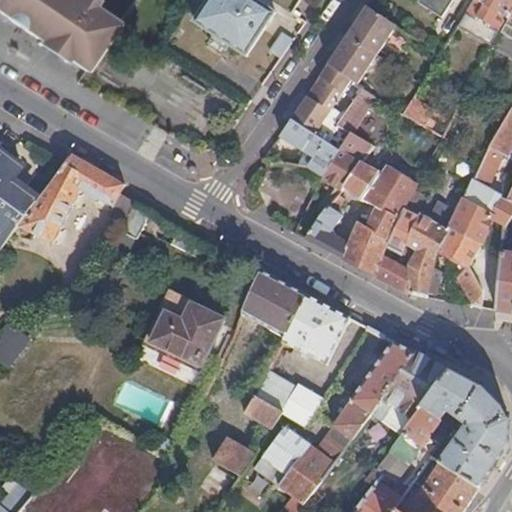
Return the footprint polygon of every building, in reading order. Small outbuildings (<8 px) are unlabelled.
[(4,0),(10,4),(4,12),(10,16),(21,0),(4,0)] [(42,39),(69,57),(90,71),(122,25),(95,6),(98,0),(97,0),(21,0),(10,16),(38,36),(42,39)] [(258,0),(212,0),(198,23),(251,56),(279,13),(258,0)] [(445,19),(457,0),(423,0),(422,4),(445,19)] [(511,14),(511,0),(476,0),(469,14),(478,19),(475,25),(479,29),(483,31),(489,33),(492,27),(502,33),(511,14)] [(338,56),(291,121),(329,144),(346,117),(333,109),(353,82),(359,87),(370,70),(384,80),(395,64),(381,55),(389,42),(403,52),(414,37),(371,7),(338,56)] [(511,14),(502,33),(511,38),(511,14)] [(296,40),(286,33),(273,52),(283,59),(296,40)] [(69,57),(42,39),(40,42),(67,60),(69,57)] [(355,134),(360,138),(384,103),(364,91),(341,125),(355,134)] [(437,112),(416,100),(406,117),(407,118),(407,117),(433,132),(438,123),(433,120),(437,112)] [(511,114),(493,148),(505,154),(509,156),(511,151),(511,114)] [(317,158),(311,169),(326,179),(343,153),(329,144),(291,121),(282,136),(317,158)] [(347,187),(364,163),(376,147),(360,138),(355,134),(343,153),(326,179),(344,191),(347,187)] [(477,181),(490,188),(505,154),(493,148),(477,181)] [(0,255),(22,226),(39,204),(14,186),(25,171),(0,152),(0,255)] [(106,222),(123,232),(136,205),(120,196),(126,186),(106,175),(74,157),(74,158),(39,204),(22,226),(53,243),(81,189),(112,207),(106,222)] [(364,163),(347,187),(365,203),(367,201),(384,176),(382,175),(364,163)] [(367,201),(371,204),(377,207),(372,214),(376,217),(369,229),(391,242),(401,221),(408,208),(420,185),(388,165),(382,175),(384,176),(367,201)] [(502,195),(490,188),(477,181),(462,213),(454,230),(484,244),(485,244),(497,220),(509,226),(511,221),(511,201),(511,200),(505,197),(502,195)] [(339,198),(335,203),(341,207),(345,202),(339,198)] [(424,216),(408,250),(409,250),(411,251),(412,252),(415,248),(421,251),(412,266),(412,271),(414,292),(429,295),(438,260),(443,252),(470,266),(460,277),(476,306),(484,308),(484,290),(471,266),(484,244),(454,230),(462,213),(442,203),(432,220),(424,216)] [(377,207),(371,204),(361,224),(362,225),(369,229),(376,217),(372,214),(377,207)] [(135,238),(148,212),(136,205),(123,232),(135,238)] [(346,217),(332,208),(308,240),(331,252),(346,260),(353,245),(338,237),(340,235),(337,230),(346,217)] [(424,216),(408,208),(401,221),(391,242),(369,229),(362,225),(353,245),(346,260),(375,275),(414,295),(414,292),(412,271),(385,257),(390,248),(405,257),(409,250),(408,250),(424,216)] [(193,256),(201,241),(178,229),(170,244),(193,256)] [(511,253),(506,252),(502,287),(499,310),(507,312),(511,312),(511,253)] [(262,273),(243,315),(286,337),(306,296),(292,288),(262,273)] [(63,297),(66,313),(86,309),(91,299),(74,289),(63,297)] [(286,337),(283,343),(326,365),(351,319),(306,296),(286,337)] [(182,320),(165,311),(150,342),(202,367),(225,319),(190,303),(182,320)] [(10,324),(0,336),(0,361),(9,368),(30,339),(10,324)] [(334,426),(335,427),(352,439),(371,414),(416,353),(394,341),(351,400),(352,401),(334,426)] [(381,421),(382,418),(393,403),(415,418),(449,370),(416,353),(371,414),(381,421)] [(415,418),(404,434),(379,469),(384,472),(380,478),(388,484),(392,479),(396,482),(447,412),(458,421),(482,388),(471,382),(449,370),(415,418)] [(294,389),(268,372),(256,397),(283,413),(306,427),(320,404),(318,403),(321,398),(297,383),(294,389)] [(466,426),(443,459),(435,453),(431,458),(441,463),(479,488),(496,462),(507,445),(509,423),(501,407),(482,388),(458,421),(466,426)] [(246,413),(272,430),(283,413),(256,397),(246,413)] [(393,403),(382,418),(404,434),(415,418),(393,403)] [(352,439),(335,427),(318,451),(334,463),(352,439)] [(287,476),(279,487),(293,498),(285,508),(289,511),(297,511),(334,463),(318,451),(287,428),(264,458),(287,476)] [(233,491),(258,451),(252,448),(250,452),(227,438),(214,460),(222,466),(214,480),(233,491)] [(287,476),(264,458),(255,469),(279,487),(287,476)] [(441,463),(428,482),(424,488),(407,511),(462,511),(474,495),(479,488),(441,463)] [(384,472),(379,469),(368,482),(373,486),(376,482),(380,478),(384,472)] [(424,488),(428,482),(418,475),(414,481),(424,488)] [(0,511),(18,511),(40,488),(22,480),(0,505),(0,511)] [(398,511),(407,511),(424,488),(414,481),(400,499),(394,508),(398,511)] [(397,511),(398,511),(394,508),(400,499),(376,482),(373,486),(355,511),(397,511)]
